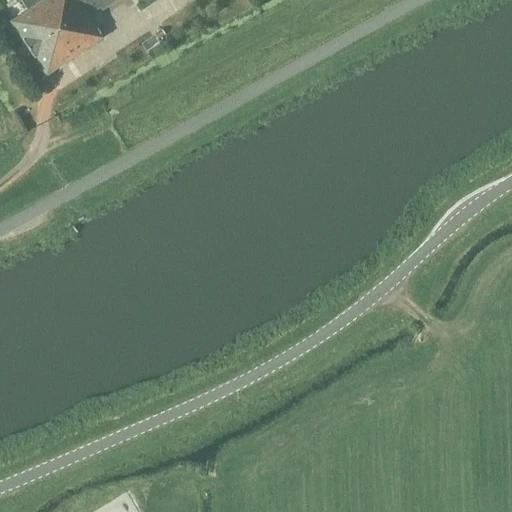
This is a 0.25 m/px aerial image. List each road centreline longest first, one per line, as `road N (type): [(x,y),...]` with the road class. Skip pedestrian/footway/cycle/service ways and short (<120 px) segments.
road 1 (unclassified): [(0,492),(280,366),(511,188)]
road 2 (unclassified): [(0,240),(429,0)]
road 3 (unknown): [(0,186),(69,82),(133,39),(168,0)]
